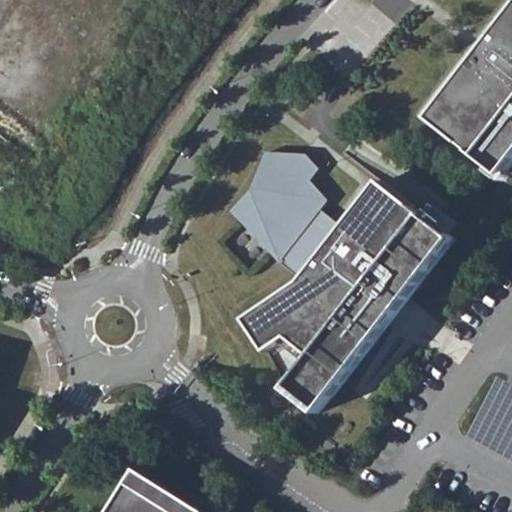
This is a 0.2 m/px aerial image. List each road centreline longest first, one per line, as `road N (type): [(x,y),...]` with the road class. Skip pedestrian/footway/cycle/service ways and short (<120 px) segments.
road 1 (residential): [(130,278),(189,157),(315,0)]
road 2 (residential): [(3,511),(95,375)]
road 3 (residential): [(95,375),(127,375),(160,342),(161,311),(130,278)]
